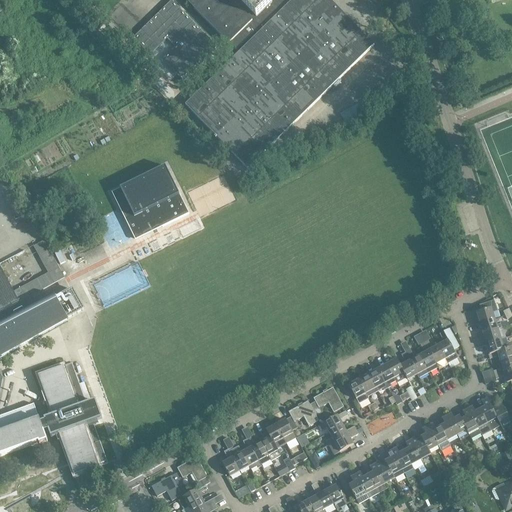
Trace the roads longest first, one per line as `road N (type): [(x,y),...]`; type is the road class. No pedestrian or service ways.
road 1 (unclassified): [(505,281),(409,0)]
road 2 (residential): [(373,444),(478,382),(455,309)]
road 3 (residential): [(202,443),(329,376)]
road 4 (residential): [(329,376),(455,309)]
road 5 (residential): [(373,444),(256,511)]
